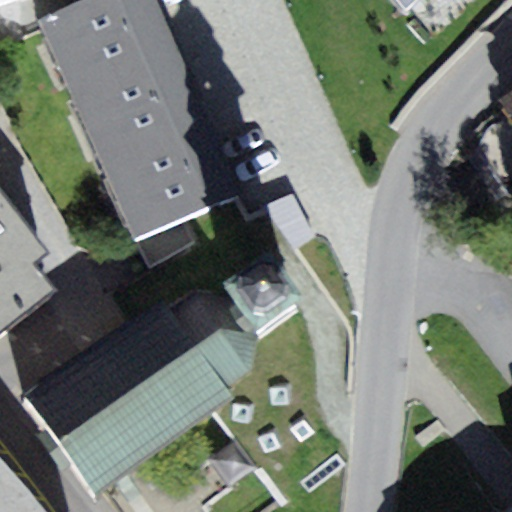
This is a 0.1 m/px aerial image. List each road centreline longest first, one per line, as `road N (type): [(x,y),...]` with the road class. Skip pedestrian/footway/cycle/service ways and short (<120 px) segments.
road 1 (residential): [(511,48),(443,113),(413,162),(396,219),(368,511)]
road 2 (tertiary): [(0,411),(78,511)]
